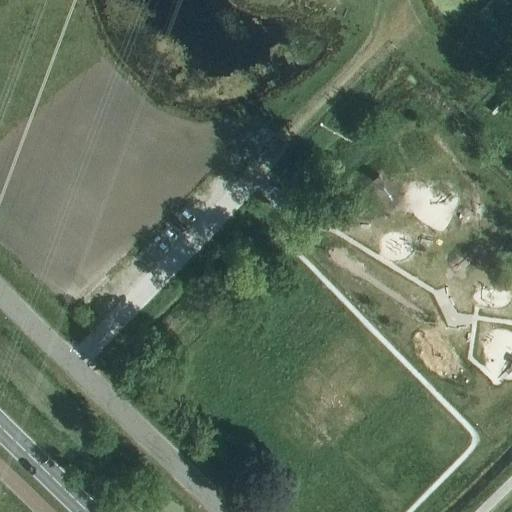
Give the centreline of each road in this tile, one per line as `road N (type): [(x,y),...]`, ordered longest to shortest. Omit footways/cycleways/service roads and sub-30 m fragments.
road 1 (residential): [(0,295),(221,511)]
road 2 (tertiary): [(0,426),(88,511)]
